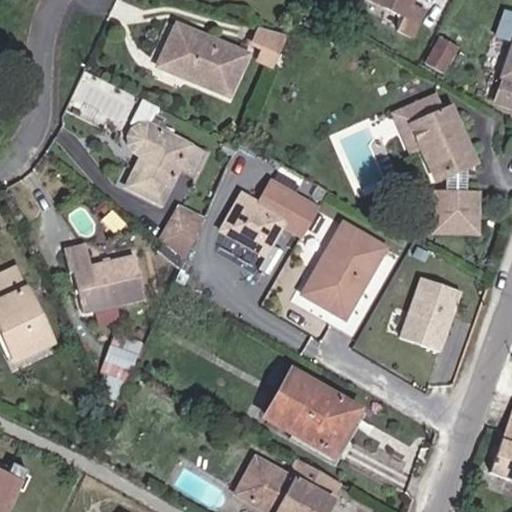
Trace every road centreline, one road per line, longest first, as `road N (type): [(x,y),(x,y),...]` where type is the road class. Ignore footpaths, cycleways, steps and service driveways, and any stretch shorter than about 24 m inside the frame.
road 1 (residential): [(511,300),(435,511)]
road 2 (residential): [(75,0),(58,28),(35,141),(0,167)]
